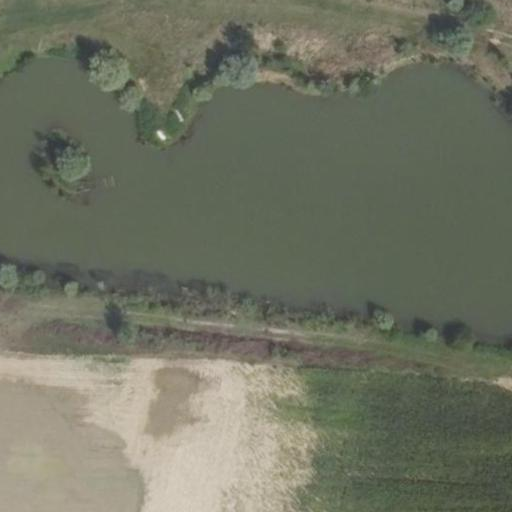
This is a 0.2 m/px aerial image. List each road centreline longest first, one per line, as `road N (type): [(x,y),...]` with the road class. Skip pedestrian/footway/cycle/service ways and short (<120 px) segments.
road 1 (track): [(344,0),(511,42)]
road 2 (track): [(131,0),(0,36)]
